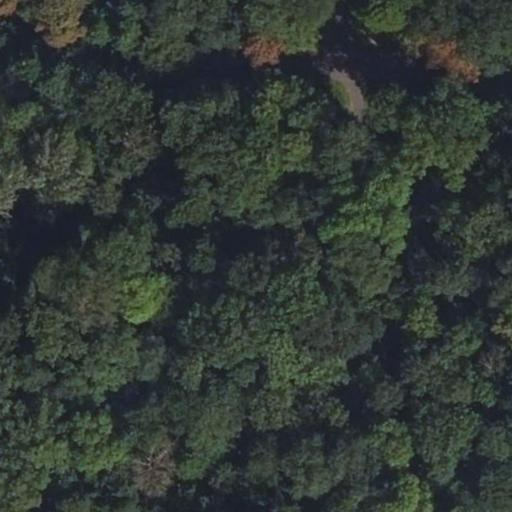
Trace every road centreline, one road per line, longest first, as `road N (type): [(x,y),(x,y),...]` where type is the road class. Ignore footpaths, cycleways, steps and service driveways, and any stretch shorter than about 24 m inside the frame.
road 1 (track): [(511,68),(349,91),(0,30)]
road 2 (track): [(339,0),(411,463)]
road 3 (track): [(258,511),(511,435)]
